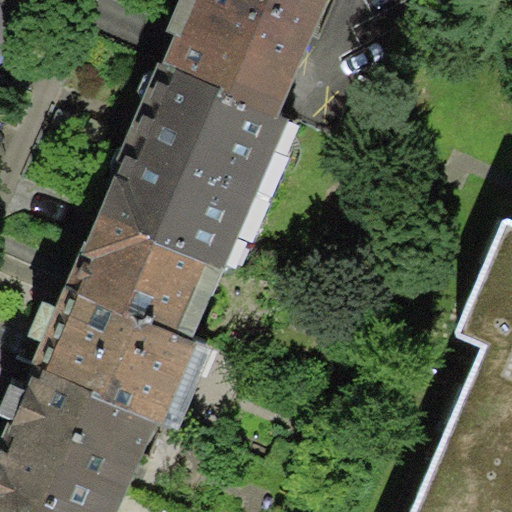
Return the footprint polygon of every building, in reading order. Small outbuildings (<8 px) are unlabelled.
[(177,0),(164,30),(177,36),(163,68),(258,109),(283,52),(295,57),(319,0),(177,0)] [(429,0),(459,22),(474,0),(429,0)] [(209,262),(219,239),(223,241),(267,141),(262,139),(272,115),(258,109),(163,68),(137,128),(128,149),(124,148),(112,152),(105,168),(109,181),(113,182),(99,215),(202,259),(209,262)] [(202,259),(99,215),(84,251),(78,257),(72,264),(71,281),(68,288),(174,334),(182,337),(201,295),(189,289),(202,259)] [(442,430),(511,459),(511,246),(497,281),(478,272),(452,333),(479,344),(442,430)] [(33,368),(147,417),(153,420),(178,363),(165,357),(174,334),(68,288),(57,313),(39,306),(29,328),(26,335),(44,342),(33,368)] [(117,455),(129,460),(147,417),(33,368),(14,412),(2,442),(104,486),(117,455)] [(511,511),(511,459),(442,430),(406,511),(511,511)] [(92,511),(104,486),(2,442),(0,445),(0,511),(92,511)]
